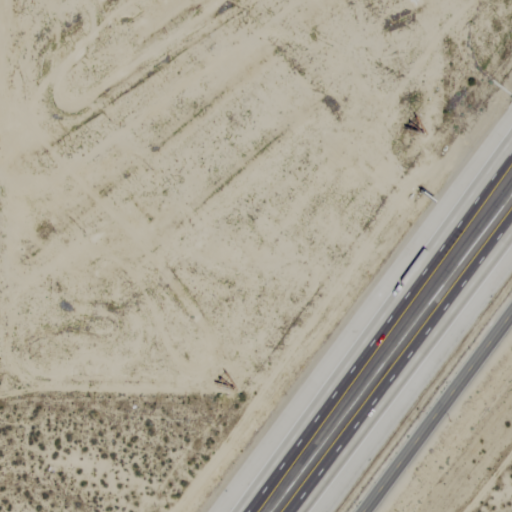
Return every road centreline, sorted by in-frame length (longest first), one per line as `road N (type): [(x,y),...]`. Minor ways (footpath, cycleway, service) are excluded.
road 1 (motorway): [(511,154),(248,511)]
road 2 (motorway): [(287,511),(511,214)]
road 3 (tertiary): [(355,511),(511,306)]
